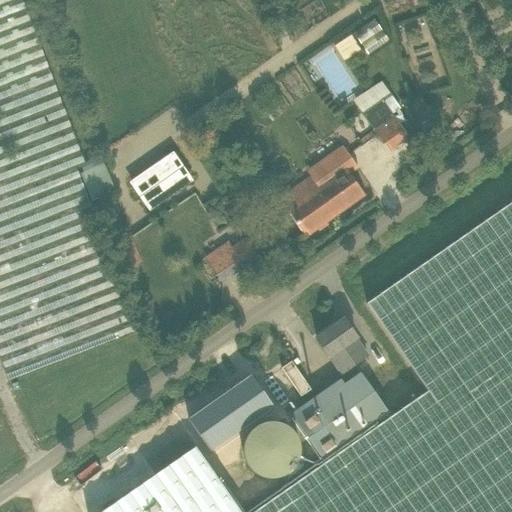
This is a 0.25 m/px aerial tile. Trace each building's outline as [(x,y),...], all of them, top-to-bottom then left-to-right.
[(84,163),(21,0),(0,0),(0,357),(9,381),(138,331),(75,166),(84,163)] [(364,54),(387,41),(374,18),(351,31),(364,54)] [(374,131),(394,116),(382,100),(362,114),(374,131)] [(305,237),(364,195),(350,174),(351,173),(350,172),(349,173),(347,169),(355,163),(343,146),(314,166),(318,172),(278,200),(290,217),(305,237)] [(130,190),(149,217),(189,188),(171,162),(130,190)] [(439,378),(412,397),(423,413),(491,511),(511,511),(511,223),(389,307),(439,378)] [(141,263),(131,237),(127,238),(126,236),(111,242),(122,271),(141,263)] [(232,248),(228,243),(205,257),(221,282),(259,257),(247,238),(232,248)] [(343,319),(316,338),(330,358),(342,375),(367,358),(355,341),(357,340),(343,319)] [(281,369),(300,397),(310,390),(291,362),(281,369)] [(290,415),(321,460),(388,414),(360,374),(344,385),(340,380),(290,415)] [(251,376),(188,420),(210,451),(273,407),(251,376)] [(491,511),(423,413),(412,397),(388,414),(321,460),(245,511),(491,511)]
